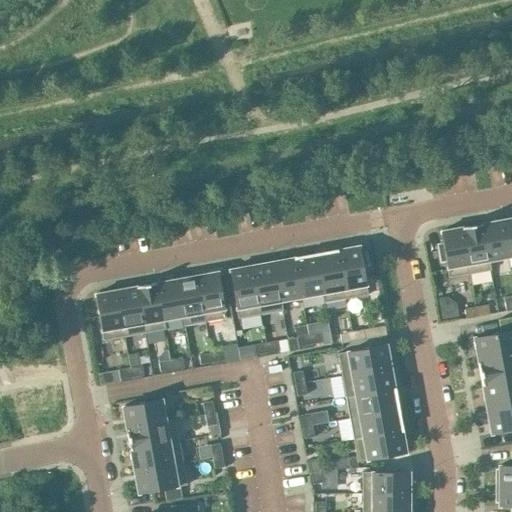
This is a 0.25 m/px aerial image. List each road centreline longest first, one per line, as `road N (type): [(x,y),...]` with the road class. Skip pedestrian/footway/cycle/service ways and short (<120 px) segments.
road 1 (residential): [(369,220),(75,277),(63,308),(89,442)]
road 2 (residential): [(443,511),(443,467),(396,215)]
